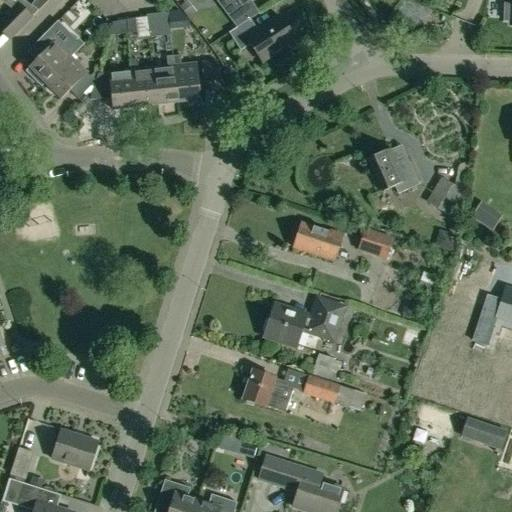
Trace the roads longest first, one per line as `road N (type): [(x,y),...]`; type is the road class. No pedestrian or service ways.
road 1 (residential): [(220,170),(54,165),(0,96)]
road 2 (residential): [(160,383),(220,170)]
road 3 (residential): [(220,170),(260,124),(359,74)]
road 4 (residential): [(0,389),(160,383)]
road 5 (unclassified): [(511,68),(394,64),(359,74)]
road 6 (residential): [(121,511),(160,383)]
